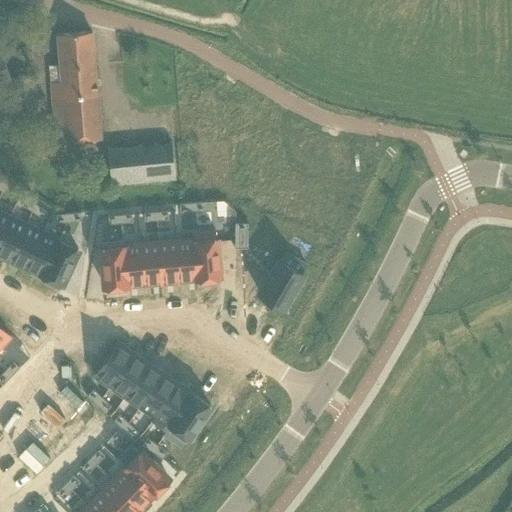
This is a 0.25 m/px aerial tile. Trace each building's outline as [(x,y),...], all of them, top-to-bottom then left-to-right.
[(57,34),(59,54),(61,81),(48,83),(53,143),(101,139),(91,31),(57,34)] [(0,51),(0,50),(0,86),(11,82),(13,112),(36,110),(34,76),(10,78),(0,51)] [(110,161),(97,163),(99,185),(112,184),(175,178),(172,143),(109,149),(110,161)] [(6,184),(1,191),(11,198),(16,191),(6,184)] [(26,198),(21,204),(31,211),(36,204),(26,198)] [(203,202),(191,203),(192,211),(204,210),(203,202)] [(186,203),(179,204),(180,212),(192,211),(191,203),(186,203)] [(36,204),(31,211),(41,218),(46,211),(36,204)] [(168,211),(156,212),(156,220),(168,219),(168,211)] [(0,212),(0,236),(9,217),(0,212)] [(80,212),(68,213),(69,221),(81,220),(80,212)] [(156,212),(144,213),(144,221),(156,220),(156,212)] [(68,213),(56,214),(57,222),(69,221),(68,213)] [(132,214),(120,215),(120,223),(132,222),(132,214)] [(120,215),(108,216),(108,224),(120,223),(120,215)] [(9,217),(0,236),(0,256),(9,260),(26,224),(9,217)] [(234,222),(234,248),(247,248),(247,222),(234,222)] [(26,224),(9,260),(25,268),(42,232),(26,224)] [(214,229),(193,230),(193,240),(194,240),(198,280),(219,278),(216,238),(215,238),(214,229)] [(42,232),(25,268),(41,276),(58,239),(42,232)] [(58,239),(41,276),(61,285),(78,248),(58,239)] [(193,240),(176,241),(180,281),(196,279),(197,280),(198,280),(194,240),(193,240)] [(119,241),(101,243),(101,248),(104,288),(126,286),(122,246),(123,246),(123,241),(119,241)] [(176,241),(158,243),(162,282),(180,281),(176,241)] [(158,243),(140,244),(144,284),(162,282),(158,243)] [(123,246),(122,246),(126,286),(127,286),(127,285),(144,284),(140,244),(123,246)] [(280,260),(260,295),(282,308),(301,274),(306,265),(285,252),(280,260)] [(0,344),(8,336),(0,327),(0,344)] [(116,342),(94,375),(95,375),(110,385),(132,353),(116,342)] [(132,353),(110,385),(125,396),(147,363),(132,353)] [(13,362),(5,370),(11,376),(19,367),(13,362)] [(147,363),(125,396),(140,406),(162,373),(147,363)] [(5,370),(0,375),(0,382),(2,385),(11,376),(5,370)] [(162,373),(140,406),(153,415),(154,416),(177,383),(162,373)] [(153,415),(151,419),(166,429),(167,430),(192,393),(191,392),(191,393),(177,383),(154,416),(153,415)] [(93,389),(87,395),(96,403),(102,397),(93,389)] [(166,429),(163,433),(182,446),(187,438),(210,405),(192,393),(167,430),(166,429)] [(102,397),(96,403),(105,412),(110,406),(102,397)] [(119,414),(113,420),(122,429),(128,423),(119,414)] [(128,423),(122,429),(131,437),(137,431),(128,423)] [(116,431),(108,440),(114,446),(122,437),(116,431)] [(147,438),(142,445),(152,451),(157,445),(147,438)] [(157,445),(152,451),(162,458),(167,451),(157,445)] [(99,449),(90,458),(96,464),(104,455),(99,449)] [(140,451),(125,467),(154,494),(169,479),(140,451)] [(90,458),(82,467),(88,472),(96,464),(90,458)] [(125,467),(113,480),(141,507),(154,494),(125,467)] [(74,475),(65,484),(71,490),(79,481),(74,475)] [(113,480),(100,493),(120,511),(136,511),(141,507),(113,480)] [(65,484),(57,493),(63,498),(71,490),(65,484)] [(120,511),(100,493),(88,506),(94,511),(120,511)]
